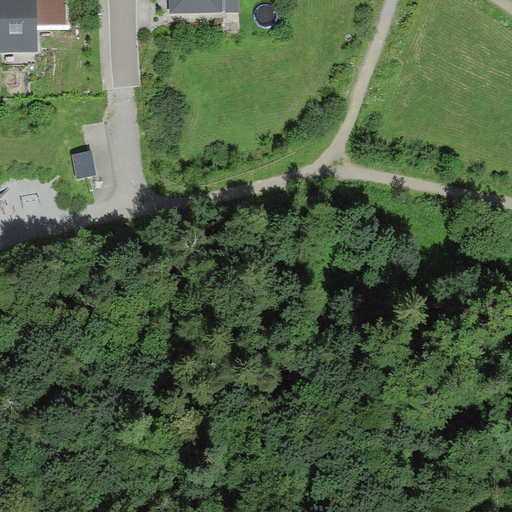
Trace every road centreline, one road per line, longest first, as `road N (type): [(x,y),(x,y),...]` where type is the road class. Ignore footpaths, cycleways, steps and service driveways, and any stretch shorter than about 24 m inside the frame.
road 1 (track): [(138,202),(338,164),(511,203)]
road 2 (track): [(338,164),(395,0)]
road 3 (track): [(0,247),(138,202)]
